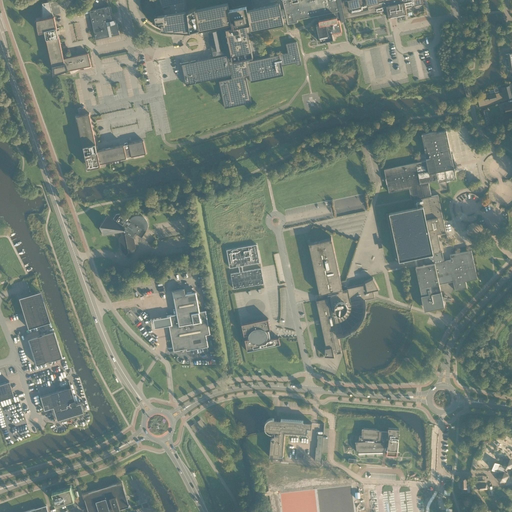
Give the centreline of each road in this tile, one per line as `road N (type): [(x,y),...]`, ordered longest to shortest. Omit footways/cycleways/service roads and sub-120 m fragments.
road 1 (primary): [(127,379),(101,329),(0,42)]
road 2 (unclassified): [(441,412),(437,486),(361,480),(329,463)]
road 3 (unclassified): [(307,389),(277,228)]
road 4 (tertiary): [(190,404),(243,386),(307,389)]
